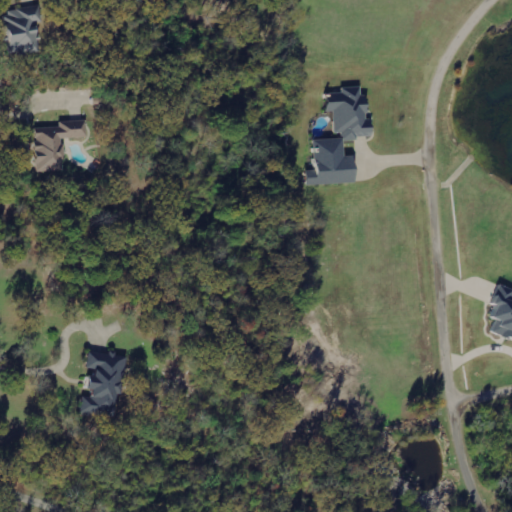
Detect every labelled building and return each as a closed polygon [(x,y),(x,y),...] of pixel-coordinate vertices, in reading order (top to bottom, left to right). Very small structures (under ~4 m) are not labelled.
[(10,52),(41,51),(40,8),(8,9),(10,52)] [(358,182),(356,157),(346,157),(345,139),(371,138),(368,86),(342,87),(343,95),(329,96),(330,111),(335,111),(336,137),(315,138),(317,169),(308,170),(309,185),(358,182)] [(87,120),(60,121),(60,127),(36,128),(39,171),(65,170),(63,139),(88,137),(87,120)] [(511,288),(501,284),(493,304),(496,305),(491,316),(498,319),(493,330),(511,338),(511,288)] [(111,414),(117,403),(118,401),(123,391),(124,384),(127,379),(128,361),(116,354),(99,352),(93,349),(89,356),(88,365),(92,368),(92,377),(88,376),(87,387),(94,391),(90,397),(83,396),(81,412),(111,414)]
